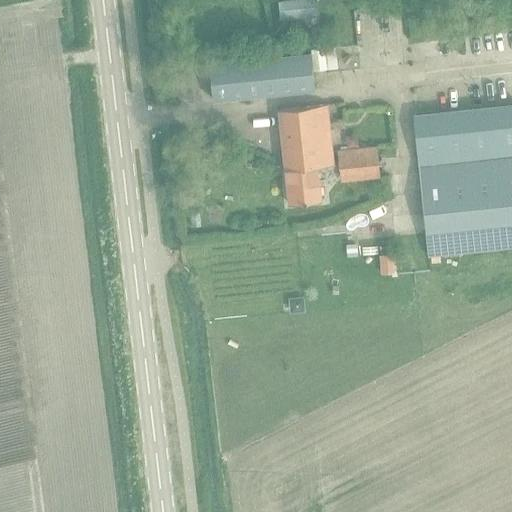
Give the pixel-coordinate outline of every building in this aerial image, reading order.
[(277,0),(280,20),(306,17),(305,10),(317,8),(316,0),(277,0)] [(411,27),(411,5),(399,4),(398,27),(411,27)] [(396,10),(381,12),(384,41),(398,39),(396,10)] [(209,63),(212,99),(314,89),(310,53),(209,63)] [(341,141),(330,142),(326,104),(278,109),(289,204),(321,200),(317,166),(333,164),(331,152),(337,152),(340,182),(380,178),(377,146),(342,149),(341,141)] [(511,105),(414,116),(420,164),(511,154),(511,105)] [(511,156),(418,166),(428,255),(511,245),(511,156)]
